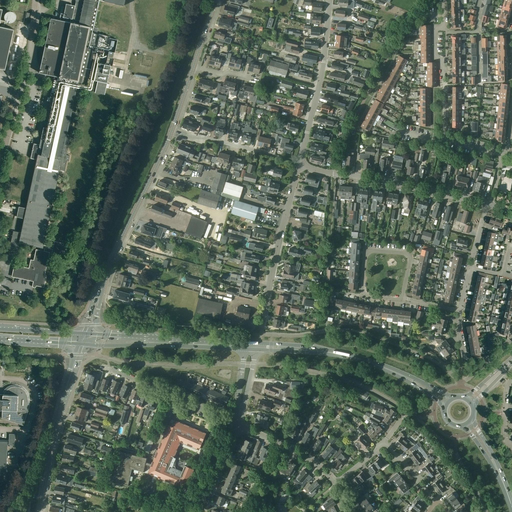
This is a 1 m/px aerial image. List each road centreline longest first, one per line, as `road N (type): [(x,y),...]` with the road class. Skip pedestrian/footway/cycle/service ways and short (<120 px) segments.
road 1 (tertiary): [(85,333),(171,131)]
road 2 (primary): [(451,398),(364,358),(259,343)]
road 3 (primary): [(257,349),(362,361),(444,407)]
road 4 (residential): [(486,204),(299,164)]
road 5 (residential): [(401,298),(411,254),(365,250),(362,294),(401,299)]
road 6 (tertiary): [(40,511),(50,445),(82,344)]
road 7 (residential): [(299,164),(329,0)]
road 8 (primary): [(82,344),(244,349)]
road 9 (residential): [(262,319),(299,164)]
road 10 (primary): [(244,342),(85,333)]
road 11 (residential): [(237,424),(105,367)]
road 12 (residential): [(445,138),(442,61),(435,54),(435,32),(444,25)]
